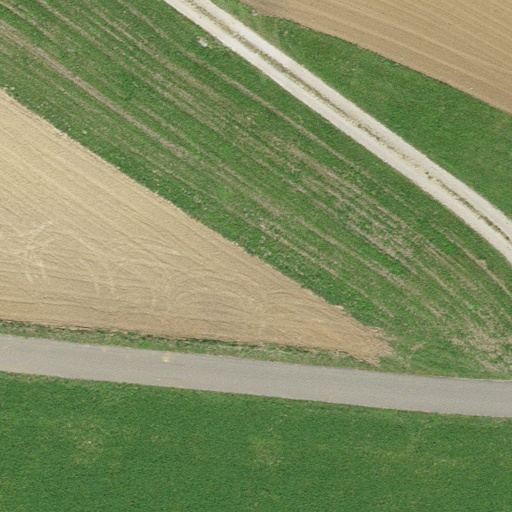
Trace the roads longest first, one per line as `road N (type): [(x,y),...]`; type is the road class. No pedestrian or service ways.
road 1 (unclassified): [(0,358),(511,402)]
road 2 (track): [(172,0),(480,218),(511,254)]
